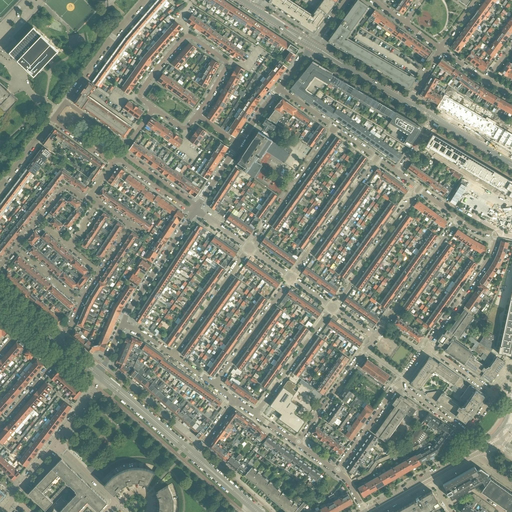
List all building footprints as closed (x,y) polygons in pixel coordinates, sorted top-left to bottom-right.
[(157,0),(154,4),(159,9),(162,7),(162,8),(164,6),(157,0)] [(216,0),(213,5),(217,8),(222,0),(216,0)] [(222,0),(217,8),(222,11),(227,3),(223,0),(222,0)] [(331,0),(323,0),(321,3),(314,14),(313,17),(305,12),(299,8),(293,4),(287,0),(269,0),(269,1),(275,5),(281,9),(287,13),(293,17),(299,21),(298,23),(314,33),(330,10),(332,8),(336,3),(331,0)] [(397,80),(396,80),(396,81),(404,86),(405,85),(407,87),(407,86),(408,87),(409,88),(415,78),(410,75),(409,76),(356,45),(346,39),(346,40),(344,39),(345,38),(346,38),(366,9),(369,11),(370,8),(358,0),(357,0),(338,27),(335,30),(336,30),(334,33),(333,33),(327,42),(347,54),(348,52),(356,57),(356,56),(357,57),(366,62),(367,62),(367,63),(376,68),(377,68),(377,69),(386,74),(386,73),(387,74),(386,74),(392,78),(395,80),(396,79),(397,80)] [(401,0),(398,4),(406,10),(409,5),(401,0)] [(484,1),(481,6),(488,11),(492,7),(484,1)] [(222,11),(226,14),(232,6),(227,3),(222,11)] [(154,4),(150,8),(157,14),(158,12),(157,12),(159,9),(154,4)] [(406,10),(398,4),(395,9),(394,9),(402,15),(403,14),(402,14),(406,10)] [(226,14),(231,17),(236,9),(232,6),(226,14)] [(481,6),(477,10),(485,16),(488,11),(481,6)] [(150,8),(146,12),(152,18),(154,15),(155,16),(157,14),(150,8)] [(231,17),(235,20),(241,12),(236,9),(231,17)] [(369,18),(374,21),(379,13),(375,10),(369,18)] [(477,10),(474,15),(482,20),(485,16),(477,10)] [(146,12),(143,17),(149,22),(151,21),(150,20),(152,18),(146,12)] [(239,22),(240,23),(245,15),(241,12),(235,20),(239,22)] [(377,25),(384,17),(379,13),(374,21),(378,24),(377,25)] [(186,22),(191,26),(197,17),(196,18),(192,15),(186,22)] [(240,23),(244,26),(250,18),(245,15),(240,23)] [(474,15),(471,19),(478,25),(482,20),(474,15)] [(143,17),(139,21),(145,26),(147,24),(148,24),(149,22),(143,17)] [(191,26),(195,29),(202,20),(197,17),(191,26)] [(377,25),(382,28),(388,20),(384,17),(377,25)] [(244,26),(249,29),(254,21),(250,18),(244,26)] [(471,19),(467,24),(475,30),(478,25),(471,19)] [(195,29),(200,32),(206,23),(205,24),(201,21),(202,20),(195,29)] [(383,27),(387,31),(392,23),(388,20),(382,28),(383,27)] [(139,21),(136,25),(142,31),(144,29),(143,28),(145,26),(139,21)] [(175,21),(171,26),(178,32),(182,27),(175,21)] [(249,29),(254,32),(259,24),(254,21),(249,29)] [(200,32),(204,35),(211,26),(206,23),(200,32)] [(387,31),(391,34),(397,26),(392,23),(387,31)] [(254,32),(258,35),(264,27),(259,24),(254,32)] [(467,24),(464,29),(472,34),(475,30),(467,24)] [(505,25),(503,27),(511,33),(511,30),(511,27),(507,24),(506,26),(505,25)] [(136,25),(132,29),(138,34),(140,32),(141,32),(142,31),(136,25)] [(171,26),(167,30),(174,36),(178,32),(171,26)] [(204,35),(208,38),(214,31),(210,28),(211,26),(204,35)] [(391,34),(395,37),(401,29),(397,26),(391,34)] [(33,27),(9,53),(28,71),(34,76),(58,51),(33,27)] [(258,35),(263,38),(268,29),(264,27),(258,35)] [(503,30),(501,32),(508,37),(511,33),(503,27),(502,29),(503,30)] [(132,29),(128,33),(135,39),(136,37),(138,34),(132,29)] [(266,40),(267,41),(273,32),(268,29),(263,38),(266,40)] [(395,37),(400,40),(405,33),(401,29),(395,37)] [(464,29),(461,33),(468,39),(472,34),(464,29)] [(167,30),(164,34),(170,40),(174,36),(167,30)] [(208,38),(213,41),(218,34),(214,31),(208,38)] [(267,41),(272,44),(277,35),(273,32),(267,41)] [(499,34),(497,35),(505,41),(508,37),(501,32),(500,34),(499,34)] [(128,33),(125,37),(131,42),(131,41),(133,40),(133,41),(135,39),(128,33)] [(400,40),(404,43),(410,36),(405,33),(400,40)] [(461,33),(457,38),(465,43),(468,39),(461,33)] [(164,34),(160,38),(167,44),(170,40),(164,34)] [(213,41),(217,44),(223,37),(218,34),(213,41)] [(277,47),(279,44),(282,39),(277,35),(272,44),(277,47)] [(497,38),(495,40),(502,45),(505,41),(497,35),(496,37),(497,38)] [(404,43),(409,47),(414,39),(410,36),(404,43)] [(125,37),(121,42),(129,47),(130,45),(129,44),(131,42),(125,37)] [(217,44),(222,48),(227,40),(223,37),(217,44)] [(160,38),(156,43),(163,49),(167,44),(160,38)] [(457,38),(454,42),(461,48),(465,43),(457,38)] [(279,44),(287,49),(290,44),(282,39),(279,44)] [(409,47),(413,50),(418,42),(414,39),(409,47)] [(222,48),(226,51),(231,43),(227,40),(222,48)] [(493,42),(491,43),(499,49),(502,45),(495,40),(494,43),(493,42)] [(121,42),(118,46),(124,51),(126,48),(127,49),(129,47),(121,42)] [(413,50),(417,53),(423,45),(418,42),(413,50)] [(461,48),(454,42),(450,47),(458,53),(461,48)] [(156,43),(152,47),(159,53),(163,49),(156,43)] [(189,43),(186,47),(192,53),(196,49),(189,43)] [(226,51),(230,54),(236,46),(231,43),(226,51)] [(491,46),(490,48),(496,53),(499,49),(491,43),(490,45),(491,46)] [(287,49),(290,51),(295,55),(299,50),(290,44),(287,49)] [(421,57),(427,49),(423,45),(417,53),(421,56),(421,57)] [(118,46),(115,50),(122,56),(123,54),(123,53),(124,51),(118,46)] [(230,54),(235,57),(240,50),(236,46),(230,54)] [(152,47),(148,51),(155,57),(159,53),(152,47)] [(186,47),(182,51),(189,57),(192,53),(186,47)] [(496,53),(490,48),(489,48),(485,52),(493,57),(496,53)] [(427,49),(421,57),(426,60),(432,52),(431,52),(427,49)] [(115,50),(112,55),(118,60),(120,57),(121,58),(122,56),(115,50)] [(240,50),(235,57),(240,60),(245,53),(240,50)] [(148,51),(144,56),(152,62),(155,57),(148,51)] [(182,51),(178,55),(187,62),(185,61),(189,57),(182,51)] [(295,55),(290,51),(285,60),(287,61),(285,63),(288,65),(290,63),(295,55)] [(466,58),(470,62),(475,55),(472,54),(473,52),(471,51),(466,58)] [(112,55),(109,60),(116,65),(117,63),(116,62),(118,60),(112,55)] [(178,55),(175,59),(183,66),(187,62),(178,55)] [(470,62),(474,65),(480,57),(478,56),(477,57),(475,55),(470,62)] [(144,56),(141,61),(148,66),(152,62),(144,56)] [(474,65),(479,68),(483,62),(480,60),(481,58),(480,57),(474,65)] [(183,66),(175,59),(171,63),(178,69),(182,65),(183,66)] [(211,59),(209,64),(217,69),(219,64),(211,59)] [(439,68),(441,69),(446,62),(442,59),(437,65),(440,67),(439,68)] [(507,76),(511,69),(511,68),(511,67),(511,64),(511,59),(509,62),(501,73),(507,77),(507,76)] [(109,60),(105,64),(112,68),(113,66),(114,67),(116,65),(109,60)] [(277,60),(274,64),(283,72),(287,67),(279,62),(277,60)] [(141,61),(137,65),(145,71),(148,66),(141,61)] [(298,95),(312,105),(317,97),(315,96),(314,97),(304,90),(306,87),(307,87),(309,84),(309,83),(311,80),(311,81),(313,78),(313,77),(314,75),(328,84),(333,76),(331,75),(332,73),(312,61),(312,62),(306,68),(306,69),(304,71),(290,89),(298,95)] [(483,62),(479,68),(483,71),(489,62),(487,61),(486,63),(483,62)] [(443,70),(446,72),(451,66),(446,62),(441,69),(443,71),(443,70)] [(105,64),(102,68),(109,73),(110,72),(110,71),(112,68),(105,64)] [(204,68),(214,74),(217,69),(209,64),(206,69),(204,68)] [(274,65),(271,69),(280,76),(283,72),(274,64),(274,65)] [(137,65),(134,70),(142,76),(145,71),(137,65)] [(237,66),(234,71),(244,76),(246,71),(237,66)] [(448,73),(450,75),(455,69),(451,66),(446,72),(445,73),(447,74),(448,73)] [(102,68),(99,73),(105,77),(107,75),(108,75),(109,73),(102,68)] [(204,68),(202,73),(211,78),(214,74),(204,68)] [(280,76),(271,69),(268,73),(276,80),(280,76)] [(448,84),(450,85),(459,72),(455,69),(450,75),(453,77),(448,84)] [(134,70),(131,75),(138,80),(142,76),(134,70)] [(234,71),(231,75),(239,80),(242,75),(243,76),(244,76),(234,71)] [(456,80),(459,81),(463,75),(459,72),(450,85),(451,86),(456,80)] [(99,73),(96,77),(103,82),(104,81),(103,80),(105,77),(99,73)] [(202,73),(199,78),(209,83),(211,78),(202,73)] [(269,75),(266,79),(273,84),(276,80),(268,73),(267,73),(269,75)] [(157,81),(162,85),(168,76),(167,77),(163,74),(157,81)] [(131,75),(127,79),(135,85),(138,80),(131,75)] [(231,75),(229,80),(238,85),(237,84),(239,80),(231,75)] [(431,75),(428,80),(436,85),(437,83),(444,86),(447,88),(448,86),(441,81),(439,80),(436,78),(431,75)] [(456,89),(458,91),(459,89),(461,87),(467,78),(463,75),(459,81),(461,83),(457,88),(456,89)] [(162,85),(166,88),(173,79),(168,76),(162,85)] [(328,84),(332,86),(337,78),(333,76),(328,84)] [(92,82),(98,87),(100,84),(101,84),(103,82),(96,77),(92,82)] [(209,83),(199,78),(201,79),(198,83),(206,88),(209,83)] [(332,86),(337,89),(342,81),(337,78),(332,86)] [(464,86),(467,87),(472,81),(467,78),(461,87),(462,88),(464,86)] [(127,79),(124,84),(132,89),(135,85),(127,79)] [(166,88),(171,91),(177,82),(173,79),(166,88)] [(261,81),(261,82),(269,89),(273,84),(266,79),(262,83),(261,81)] [(229,80),(226,85),(236,90),(238,85),(229,80)] [(428,80),(426,85),(431,88),(433,89),(436,85),(428,80)] [(337,89),(341,91),(346,83),(342,81),(337,89)] [(465,95),(467,96),(475,84),(472,81),(467,87),(469,89),(465,95)] [(0,118),(18,99),(13,95),(0,82),(0,118)] [(83,108),(85,109),(124,137),(131,128),(87,97),(88,95),(89,96),(95,87),(89,82),(74,103),(79,107),(79,106),(80,105),(82,107),(83,107),(82,108),(83,108)] [(171,91),(175,94),(182,85),(177,82),(171,91)] [(261,82),(257,86),(266,93),(269,89),(261,82)] [(341,91),(345,94),(350,85),(346,83),(341,91)] [(132,89),(124,84),(121,89),(128,94),(132,89)] [(472,91),(476,93),(480,86),(476,84),(475,84),(467,96),(468,97),(472,91)] [(175,94),(180,97),(186,88),(185,90),(181,87),(182,85),(175,94)] [(226,85),(223,89),(233,95),(236,90),(226,85)] [(345,94),(349,96),(354,88),(350,85),(345,94)] [(423,96),(428,99),(432,91),(430,89),(431,88),(426,85),(420,95),(423,97),(423,96)] [(259,87),(255,91),(262,97),(266,93),(257,86),(259,87)] [(475,101),(476,102),(484,90),(484,89),(480,86),(476,93),(478,95),(475,101)] [(437,94),(433,102),(434,103),(435,103),(437,104),(446,90),(441,87),(441,88),(439,90),(441,91),(439,95),(437,94)] [(180,97),(184,100),(190,91),(186,88),(180,97)] [(349,96),(353,99),(358,90),(354,88),(349,96)] [(223,89),(221,94),(229,99),(231,94),(233,95),(223,89)] [(353,99),(357,101),(362,93),(358,90),(353,99)] [(481,97),(484,99),(488,92),(484,90),(476,102),(478,103),(481,97)] [(184,100),(188,103),(195,94),(190,91),(184,100)] [(255,91),(252,95),(259,101),(262,97),(255,91)] [(433,101),(433,102),(437,94),(432,91),(428,99),(430,100),(430,101),(432,102),(433,101)] [(483,106),(485,107),(492,94),(488,92),(484,99),(486,100),(483,106)] [(357,101),(362,104),(366,95),(362,93),(357,101)] [(195,94),(188,103),(193,107),(199,98),(195,94)] [(221,94),(218,99),(226,103),(229,99),(221,94)] [(490,102),(493,104),(497,97),(492,94),(485,107),(487,108),(489,105),(490,102)] [(252,95),(248,100),(256,105),(259,101),(252,95)] [(362,104),(366,106),(371,98),(366,95),(362,104)] [(445,96),(439,106),(511,149),(511,135),(493,124),(493,123),(487,119),(487,121),(445,96)] [(312,105),(316,108),(322,100),(317,97),(312,105)] [(492,111),(494,112),(501,99),(497,97),(493,104),(495,105),(492,111)] [(277,105),(274,108),(283,114),(283,115),(286,117),(288,115),(286,113),(285,114),(284,113),(284,112),(282,110),(282,109),(284,109),(292,115),(297,109),(282,98),(280,101),(279,102),(279,103),(277,105)] [(366,106),(370,108),(375,100),(371,98),(366,106)] [(218,99),(215,104),(223,109),(226,103),(218,99)] [(499,107),(502,109),(505,102),(501,99),(494,112),(495,113),(497,110),(499,107)] [(248,100),(245,105),(253,110),(256,105),(248,100)] [(316,108),(321,111),(326,104),(322,100),(316,108)] [(370,108),(374,111),(379,102),(375,100),(370,108)] [(123,109),(128,112),(133,104),(128,101),(123,109)] [(374,111),(378,113),(383,105),(379,102),(374,111)] [(502,117),(504,118),(511,105),(505,102),(502,109),(505,111),(502,117)] [(128,112),(133,115),(138,108),(133,104),(128,112)] [(215,104),(212,108),(220,113),(223,109),(215,104)] [(321,111),(326,115),(331,107),(326,104),(321,111)] [(245,105),(242,109),(250,114),(253,110),(245,105)] [(378,113),(382,116),(387,107),(383,105),(378,113)] [(326,115),(330,118),(337,109),(336,109),(335,110),(331,107),(326,115)] [(382,116),(386,118),(391,110),(387,107),(382,116)] [(138,108),(133,115),(137,119),(143,111),(138,108)] [(212,108),(209,112),(217,118),(220,113),(212,108)] [(283,114),(274,108),(272,110),(270,114),(267,118),(275,123),(278,124),(283,128),(285,125),(289,119),(286,117),(283,115),(283,114)] [(242,109),(239,114),(247,119),(250,114),(242,109)] [(302,112),(297,109),(292,115),(295,117),(295,118),(297,120),(302,112)] [(332,117),(336,120),(341,112),(337,109),(330,118),(331,118),(332,117)] [(389,123),(396,112),(395,112),(391,110),(386,118),(390,120),(389,123)] [(217,118),(209,112),(206,117),(213,122),(217,118)] [(306,115),(302,112),(297,120),(296,121),(300,124),(301,123),(301,122),(306,115)] [(336,120),(341,123),(346,115),(341,112),(336,120)] [(415,123),(396,112),(389,123),(408,134),(405,139),(405,140),(411,144),(413,141),(415,138),(422,128),(415,124),(415,123)] [(239,114),(236,118),(244,123),(247,119),(239,114)] [(311,119),(306,115),(301,122),(301,123),(303,124),(303,123),(306,125),(311,119)] [(341,123),(345,126),(351,119),(346,115),(341,123)] [(146,125),(151,128),(156,121),(152,118),(146,125)] [(232,122),(241,128),(244,123),(236,118),(233,123),(232,122)] [(345,126),(350,130),(355,122),(351,119),(345,126)] [(267,129),(273,133),(276,127),(265,120),(263,124),(264,125),(263,126),(265,127),(264,129),(264,130),(265,130),(266,130),(267,129)] [(151,128),(155,132),(161,124),(156,121),(151,128)] [(232,122),(229,126),(238,132),(241,128),(232,122)] [(350,130),(355,133),(360,125),(355,122),(350,130)] [(155,132),(160,135),(165,127),(161,124),(155,132)] [(320,125),(316,130),(322,135),(326,130),(320,125)] [(355,133),(359,136),(365,129),(360,125),(355,133)] [(238,132),(229,126),(228,127),(230,128),(227,132),(235,137),(238,132)] [(160,135),(164,138),(169,130),(165,127),(160,135)] [(199,127),(195,132),(203,137),(206,132),(199,127)] [(54,139),(55,139),(59,132),(54,128),(47,137),(51,140),(53,138),(54,139)] [(359,136),(364,140),(369,132),(365,129),(359,136)] [(164,138),(168,141),(174,133),(169,130),(164,138)] [(316,130),(313,134),(319,139),(322,135),(316,130)] [(58,142),(61,144),(66,137),(59,132),(55,139),(56,140),(56,141),(57,142),(58,142)] [(195,132),(192,136),(200,141),(203,137),(195,132)] [(237,163),(236,165),(244,171),(254,178),(262,165),(259,163),(262,157),(261,156),(265,150),(284,163),(293,150),(283,144),(278,140),(277,140),(275,143),(271,141),(261,134),(258,132),(253,138),(254,138),(242,156),(240,159),(238,161),(237,163)] [(364,140),(369,143),(374,135),(369,132),(364,140)] [(168,141),(173,144),(178,137),(174,133),(168,141)] [(313,134),(310,139),(316,143),(319,139),(313,134)] [(511,180),(433,134),(427,143),(457,161),(455,164),(461,167),(463,165),(509,193),(508,196),(511,198),(511,180)] [(369,143),(373,146),(379,139),(374,135),(369,143)] [(200,141),(192,136),(189,141),(197,146),(200,141)] [(53,141),(51,140),(47,137),(42,144),(51,150),(53,147),(52,146),(53,145),(51,143),(53,141)] [(66,147),(68,148),(72,142),(66,137),(61,144),(63,146),(65,148),(66,147)] [(105,147),(109,142),(101,137),(98,142),(105,147)] [(178,137),(173,144),(177,147),(183,140),(178,137)] [(336,137),(332,141),(340,146),(341,145),(340,144),(342,141),(336,137)] [(290,145),(294,147),(298,141),(294,138),(290,145)] [(316,143),(310,139),(307,143),(313,148),(316,143)] [(373,146),(378,149),(383,142),(379,139),(373,146)] [(219,141),(216,146),(225,152),(228,147),(219,141)] [(332,141),(329,146),(332,148),(336,150),(337,148),(338,148),(340,146),(332,141)] [(71,152),(74,153),(79,146),(72,142),(68,148),(70,149),(69,151),(71,152)] [(129,150),(133,153),(140,144),(139,144),(138,145),(134,142),(129,150)] [(378,149),(383,153),(388,145),(383,142),(378,149)] [(133,153),(138,156),(144,147),(140,144),(133,153)] [(383,153),(387,156),(393,149),(388,145),(383,153)] [(79,156),(81,157),(86,151),(79,146),(74,153),(77,155),(76,156),(78,157),(79,156)] [(216,146),(213,151),(222,157),(225,152),(216,146)] [(329,146),(326,150),(333,155),(334,153),(336,150),(332,148),(329,146)] [(41,150),(40,152),(48,157),(48,158),(50,156),(49,156),(51,153),(43,147),(42,147),(41,149),(41,150)] [(138,156),(142,160),(149,151),(144,147),(138,156)] [(142,160),(147,163),(153,154),(154,152),(150,149),(149,151),(142,160)] [(393,149),(387,156),(392,159),(397,152),(393,149)] [(326,150),(323,155),(329,159),(331,157),(332,157),(333,155),(326,150)] [(85,161),(87,163),(92,156),(86,151),(81,157),(83,159),(82,160),(84,162),(85,161)] [(213,151),(210,155),(219,161),(222,157),(213,151)] [(36,156),(44,161),(45,162),(47,160),(46,160),(48,157),(40,152),(39,152),(38,153),(38,154),(36,156)] [(397,152),(392,159),(397,163),(402,155),(397,152)] [(147,163),(151,166),(158,157),(153,154),(147,163)] [(207,159),(207,160),(216,166),(219,161),(210,155),(211,156),(209,160),(207,159)] [(323,155),(320,159),(327,164),(328,162),(327,162),(329,159),(323,155)] [(361,155),(358,160),(365,164),(368,160),(362,155),(361,155)] [(35,158),(33,160),(41,166),(43,168),(45,166),(42,164),(44,161),(36,156),(35,156),(34,157),(35,158)] [(90,165),(91,166),(92,167),(93,166),(94,167),(99,161),(92,156),(87,163),(90,165)] [(151,166),(156,169),(162,160),(158,157),(151,166)] [(317,162),(317,164),(323,168),(325,166),(327,164),(320,159),(317,162)] [(30,165),(37,170),(38,171),(40,169),(39,168),(41,166),(33,160),(32,160),(31,162),(31,163),(30,165)] [(156,169),(160,172),(165,165),(165,164),(166,163),(162,160),(156,169)] [(207,160),(204,164),(213,170),(216,166),(207,160)] [(358,160),(355,164),(362,169),(365,164),(358,160)] [(92,169),(98,173),(105,165),(99,161),(94,167),(93,166),(92,167),(93,168),(92,169)] [(353,166),(351,168),(358,174),(362,169),(355,164),(354,163),(352,165),(353,166)] [(204,164),(201,169),(210,175),(213,170),(204,164)] [(317,164),(313,168),(320,173),(322,171),(321,171),(323,168),(317,164)] [(411,164),(407,170),(411,173),(416,167),(411,164)] [(28,167),(27,169),(33,173),(35,175),(36,174),(35,173),(37,170),(30,165),(29,165),(28,166),(28,167)] [(160,172),(164,175),(170,168),(165,165),(160,172)] [(114,172),(124,180),(128,174),(125,172),(118,167),(117,168),(115,170),(114,172)] [(416,167),(411,173),(415,176),(420,170),(418,168),(416,167)] [(60,170),(53,178),(59,182),(62,179),(63,179),(62,172),(61,171),(62,169),(61,168),(60,170)] [(164,175),(169,178),(175,169),(174,171),(170,168),(164,175)] [(237,177),(238,177),(240,175),(239,175),(240,172),(234,168),(231,172),(237,177)] [(313,168),(310,173),(316,177),(318,174),(319,175),(320,173),(313,168)] [(349,170),(350,171),(349,173),(355,178),(358,174),(351,168),(349,170)] [(374,172),(380,177),(384,172),(378,168),(376,170),(376,171),(374,172)] [(27,169),(23,173),(30,179),(31,177),(31,176),(33,173),(27,169)] [(72,176),(62,169),(61,171),(62,172),(63,179),(64,178),(68,181),(72,176)] [(98,173),(92,169),(89,169),(88,170),(89,171),(88,173),(86,176),(93,181),(98,173)] [(169,178),(173,182),(180,173),(175,169),(169,178)] [(210,175),(201,169),(198,173),(207,179),(210,175)] [(420,170),(415,176),(420,180),(425,173),(420,170)] [(453,173),(452,175),(459,179),(461,175),(454,171),(454,172),(453,173)] [(119,177),(124,180),(114,172),(110,177),(118,183),(120,181),(117,179),(119,177)] [(231,172),(228,177),(235,182),(237,180),(236,179),(237,177),(231,172)] [(382,181),(384,182),(389,175),(384,172),(380,177),(380,178),(383,180),(382,181)] [(23,173),(20,178),(26,182),(28,180),(29,180),(30,179),(23,173)] [(177,185),(183,177),(184,176),(180,173),(173,182),(177,185)] [(310,173),(307,177),(314,182),(315,180),(314,180),(316,177),(310,173)] [(344,176),(345,178),(352,182),(355,178),(349,173),(347,175),(345,174),(344,176)] [(374,173),(369,181),(371,183),(377,175),(374,173)] [(425,173),(420,180),(425,183),(429,177),(425,173)] [(125,185),(126,186),(133,177),(128,174),(124,180),(124,181),(127,182),(125,185)] [(74,177),(72,176),(68,181),(67,182),(72,185),(72,184),(78,176),(76,175),(74,177)] [(389,175),(384,182),(386,183),(386,182),(389,184),(393,178),(389,175)] [(79,177),(78,176),(72,184),(76,187),(80,181),(78,179),(79,177)] [(177,185),(182,188),(188,179),(188,178),(184,176),(183,177),(177,185)] [(117,185),(118,183),(110,177),(107,181),(113,185),(114,183),(117,185)] [(130,185),(132,187),(137,180),(133,177),(126,186),(128,188),(130,185)] [(228,177),(225,182),(231,186),(233,183),(234,184),(235,182),(228,177)] [(307,177),(304,181),(310,186),(312,183),(313,184),(314,182),(307,177)] [(429,177),(425,183),(429,186),(434,180),(433,179),(432,179),(429,177)] [(20,178),(16,182),(23,187),(25,185),(24,185),(26,182),(20,178)] [(48,181),(50,182),(56,187),(59,183),(59,182),(53,178),(51,180),(49,179),(48,181)] [(345,178),(342,182),(349,187),(352,182),(345,178)] [(391,187),(393,188),(398,181),(393,178),(389,184),(392,186),(391,187)] [(188,179),(182,188),(186,191),(192,183),(193,182),(188,179)] [(133,191),(135,192),(141,183),(137,180),(132,187),(135,188),(133,191)] [(434,180),(429,186),(434,189),(438,183),(436,182),(434,180)] [(83,183),(80,181),(76,187),(80,190),(86,182),(84,181),(83,183)] [(304,181),(300,186),(308,191),(309,189),(308,189),(310,186),(304,181)] [(402,184),(398,181),(393,188),(395,190),(395,189),(398,191),(399,190),(402,185),(402,184)] [(16,182),(13,187),(19,191),(21,188),(22,189),(23,187),(16,182)] [(46,183),(45,185),(54,191),(57,187),(56,187),(50,182),(48,184),(46,183)] [(86,182),(80,190),(84,193),(89,187),(86,185),(88,183),(86,182)] [(225,182),(222,186),(229,191),(230,189),(230,188),(231,186),(225,182)] [(342,182),(339,186),(346,191),(349,187),(342,182)] [(140,193),(144,188),(145,186),(141,183),(135,192),(137,194),(138,191),(141,192),(140,193)] [(186,191),(191,194),(196,187),(192,183),(186,191)] [(438,183),(434,189),(438,193),(443,186),(441,185),(438,183)] [(44,190),(50,195),(54,191),(45,185),(44,186),(45,188),(44,190)] [(365,185),(362,189),(369,194),(370,192),(369,192),(371,189),(365,185)] [(402,185),(399,190),(405,194),(406,192),(407,192),(408,190),(402,185)] [(222,186),(219,190),(226,195),(227,192),(228,193),(229,191),(222,186)] [(300,186),(297,190),(304,195),(305,192),(306,193),(308,191),(300,186)] [(339,186),(336,191),(342,196),(346,191),(339,186)] [(443,186),(438,193),(443,196),(444,194),(446,196),(449,193),(452,189),(449,187),(447,189),(445,188),(443,186)] [(13,187),(10,191),(17,196),(18,194),(17,194),(19,191),(13,187)] [(98,195),(103,199),(107,193),(104,190),(105,189),(103,187),(98,195)] [(196,187),(191,194),(195,197),(200,190),(196,187)] [(140,197),(142,199),(148,191),(144,188),(140,193),(142,195),(140,197)] [(362,189),(359,193),(365,198),(367,195),(367,196),(369,194),(362,189)] [(40,191),(39,192),(47,199),(50,195),(44,190),(42,192),(40,191)] [(219,190),(216,195),(223,200),(224,198),(226,195),(219,190)] [(294,195),(301,200),(303,198),(302,198),(304,195),(297,190),(294,195)] [(10,191),(6,195),(13,200),(15,197),(15,198),(17,196),(10,191)] [(146,198),(148,199),(152,194),(148,191),(142,199),(144,200),(146,198)] [(336,191),(333,195),(339,200),(342,196),(336,191)] [(382,197),(385,199),(387,197),(389,194),(390,192),(388,191),(387,192),(385,195),(384,194),(382,196),(382,197)] [(39,196),(38,198),(44,203),(47,199),(39,192),(37,194),(39,196)] [(267,194),(266,195),(274,202),(278,197),(271,192),(269,195),(267,194)] [(108,203),(108,202),(112,196),(113,195),(111,193),(110,195),(107,193),(103,199),(108,203)] [(359,193),(355,198),(363,203),(364,201),(363,201),(365,198),(359,193)] [(152,202),(153,201),(156,196),(152,194),(148,199),(146,202),(149,203),(150,201),(152,202)] [(6,195),(3,200),(10,205),(11,203),(11,202),(13,200),(6,195)] [(153,206),(155,207),(161,198),(157,195),(156,196),(153,201),(155,203),(153,206)] [(213,200),(214,200),(219,204),(221,201),(222,202),(223,200),(216,195),(213,200)] [(267,198),(265,201),(271,206),(274,202),(266,195),(265,196),(267,198)] [(294,195),(291,200),(297,204),(299,201),(300,202),(301,200),(294,195)] [(333,195),(330,200),(336,204),(339,200),(333,195)] [(71,196),(67,201),(67,202),(71,206),(76,199),(71,196)] [(108,202),(112,205),(118,197),(116,196),(115,198),(112,196),(108,202)] [(62,197),(58,201),(65,206),(65,205),(65,204),(67,202),(67,201),(64,199),(62,198),(62,197)] [(112,205),(116,208),(120,202),(118,200),(119,198),(118,197),(112,205)] [(34,198),(33,200),(41,207),(44,203),(38,198),(36,200),(34,198)] [(159,205),(161,207),(165,201),(161,198),(155,207),(157,208),(159,205)] [(355,198),(352,203),(358,207),(360,204),(361,205),(363,203),(355,198)] [(81,203),(76,199),(71,206),(75,208),(81,213),(82,211),(77,208),(81,203)] [(3,200),(0,203),(0,204),(6,209),(8,206),(9,207),(10,205),(3,200)] [(33,203),(31,206),(38,211),(41,207),(33,200),(31,202),(32,203),(33,203)] [(219,204),(214,200),(209,207),(214,210),(218,213),(218,214),(224,217),(224,218),(226,219),(232,210),(230,208),(227,213),(219,208),(221,205),(219,204)] [(264,202),(261,206),(262,206),(268,210),(271,206),(265,201),(262,200),(262,201),(264,202)] [(288,204),(295,209),(296,207),(295,206),(297,204),(291,200),(288,203),(288,204)] [(332,208),(333,209),(336,204),(332,201),(330,200),(328,202),(326,204),(332,208)] [(58,201),(55,205),(61,210),(63,207),(64,207),(65,206),(58,201)] [(116,208),(120,211),(126,203),(124,201),(123,204),(120,202),(116,208)] [(161,211),(163,213),(169,204),(165,201),(161,207),(163,208),(161,211)] [(413,206),(418,210),(422,204),(418,201),(416,203),(415,202),(413,206)] [(390,202),(387,207),(393,211),(397,207),(390,202)] [(120,211),(124,214),(128,208),(126,206),(128,204),(126,203),(120,211)] [(352,203),(349,207),(356,212),(357,210),(356,210),(358,207),(352,203)] [(172,212),(175,214),(178,210),(174,207),(169,204),(163,213),(165,214),(167,211),(169,213),(170,214),(172,212)] [(258,211),(265,215),(268,210),(262,206),(261,206),(259,204),(256,208),(259,210),(258,211)] [(288,204),(284,208),(291,213),(293,210),(293,211),(296,213),(297,211),(296,210),(295,209),(288,204)] [(326,204),(323,209),(330,213),(333,209),(326,204)] [(418,210),(422,212),(426,207),(422,204),(418,210)] [(55,205),(52,209),(58,214),(59,213),(59,212),(61,210),(55,205)] [(28,206),(26,208),(34,215),(38,211),(31,206),(29,208),(28,206)] [(124,214),(128,217),(134,209),(132,207),(131,210),(128,208),(124,214)] [(349,207),(346,212),(352,216),(354,213),(355,214),(356,212),(349,207)] [(387,207),(384,211),(390,216),(393,211),(387,207)] [(422,212),(426,215),(430,210),(426,207),(422,212)] [(27,211),(25,213),(32,218),(34,215),(26,208),(25,210),(27,211)] [(72,211),(71,212),(78,217),(81,213),(75,208),(73,211),(72,211)] [(284,208),(281,213),(288,218),(290,216),(289,216),(291,213),(284,208)] [(49,213),(54,217),(55,218),(56,215),(58,215),(58,214),(52,209),(49,213)] [(128,217),(132,220),(137,214),(134,212),(136,210),(134,209),(128,217)] [(175,214),(171,220),(177,224),(179,222),(184,214),(178,209),(178,210),(175,214)] [(330,213),(323,209),(322,211),(320,213),(326,218),(330,213)] [(426,215),(430,218),(434,213),(430,210),(426,215)] [(265,215),(258,211),(255,215),(262,219),(265,215)] [(381,216),(387,220),(390,216),(384,211),(382,214),(380,213),(380,212),(378,215),(379,215),(380,216),(381,216)] [(71,214),(69,216),(75,221),(78,217),(71,212),(71,213),(71,214)] [(100,216),(100,217),(108,222),(110,221),(108,219),(109,217),(103,212),(100,217),(100,216)] [(315,217),(317,218),(323,222),(326,218),(320,213),(318,212),(315,217)] [(346,212),(343,216),(350,221),(351,219),(350,219),(352,216),(346,212)] [(21,214),(20,216),(29,223),(32,219),(32,218),(25,213),(23,216),(21,214)] [(132,220),(136,222),(142,214),(141,213),(139,215),(137,214),(132,220)] [(226,220),(231,223),(235,216),(231,213),(226,220)] [(281,214),(278,217),(284,222),(286,219),(287,220),(288,218),(281,213),(281,214)] [(430,218),(434,221),(438,215),(434,213),(430,218)] [(136,222),(140,225),(145,219),(142,218),(144,216),(142,214),(136,222)] [(406,214),(403,219),(410,224),(411,222),(410,222),(413,219),(406,214)] [(437,223),(438,224),(442,218),(438,215),(434,221),(433,222),(433,223),(435,225),(437,223)] [(19,221),(25,226),(25,227),(29,223),(20,216),(19,218),(21,219),(19,221)] [(66,219),(65,220),(72,225),(75,221),(69,216),(67,219),(66,219)] [(231,223),(235,226),(240,219),(235,216),(231,223)] [(350,221),(343,216),(339,221),(346,225),(347,222),(348,223),(350,221)] [(381,216),(380,216),(377,220),(384,225),(387,220),(381,216)] [(49,223),(54,227),(59,221),(55,218),(54,217),(52,219),(49,223)] [(100,217),(97,221),(104,225),(105,222),(107,224),(108,222),(100,217)] [(278,217),(275,222),(281,226),(282,227),(283,225),(283,224),(284,222),(278,217)] [(317,218),(314,222),(320,227),(323,222),(317,218)] [(442,218),(438,224),(444,228),(446,225),(445,224),(447,222),(442,218)] [(140,226),(144,229),(150,220),(149,219),(147,221),(145,219),(140,225),(140,226)] [(235,226),(240,229),(244,223),(240,219),(235,226)] [(403,219),(400,223),(406,227),(408,225),(409,225),(410,224),(403,219)] [(65,222),(63,224),(63,225),(66,227),(68,229),(72,225),(65,220),(64,221),(65,222)] [(150,220),(144,229),(149,232),(153,225),(150,224),(152,221),(150,220)] [(171,220),(168,224),(174,228),(177,224),(171,220)] [(377,220),(374,225),(380,229),(384,225),(377,220)] [(15,222),(14,224),(22,230),(25,226),(19,221),(17,223),(15,222)] [(63,224),(59,221),(54,227),(59,231),(59,230),(62,232),(66,227),(63,225),(63,224)] [(94,225),(95,225),(103,230),(104,229),(102,227),(104,225),(97,221),(94,225)] [(336,225),(343,230),(344,228),(346,225),(339,221),(336,225)] [(114,223),(113,225),(121,231),(124,226),(118,222),(116,225),(114,223)] [(282,227),(281,226),(275,222),(272,226),(278,231),(280,228),(281,229),(282,227)] [(314,222),(310,227),(317,231),(320,227),(314,222)] [(240,229),(244,232),(249,226),(244,223),(240,229)] [(372,227),(371,229),(377,234),(380,229),(374,225),(372,223),(370,226),(372,227)] [(400,223),(396,228),(404,233),(405,231),(404,230),(406,227),(400,223)] [(14,227),(13,229),(19,234),(22,230),(14,224),(12,225),(14,226),(14,227)] [(164,224),(163,227),(172,233),(174,228),(168,224),(167,226),(164,224)] [(249,226),(244,232),(249,236),(254,229),(253,229),(255,227),(250,224),(249,226)] [(95,225),(92,229),(98,233),(100,231),(102,232),(103,230),(95,225)] [(114,228),(112,231),(118,235),(121,231),(113,225),(111,227),(114,228)] [(194,231),(199,235),(201,236),(203,233),(204,234),(207,230),(206,230),(203,228),(198,225),(194,231)] [(336,225),(333,230),(339,234),(341,231),(342,232),(343,230),(336,225)] [(164,231),(163,233),(169,237),(172,233),(163,227),(161,229),(164,231)] [(310,227),(307,231),(314,236),(317,231),(310,227)] [(396,228),(393,232),(400,237),(401,234),(402,235),(404,233),(396,228)] [(9,230),(8,231),(16,238),(19,234),(13,229),(11,231),(9,230)] [(89,233),(98,239),(99,237),(97,236),(98,233),(92,229),(89,233)] [(371,229),(368,234),(374,238),(377,234),(371,229)] [(193,230),(190,235),(197,240),(198,238),(197,237),(199,235),(194,231),(193,230)] [(333,230),(330,234),(337,239),(338,237),(337,237),(339,234),(333,230)] [(453,236),(456,239),(461,232),(457,230),(453,236)] [(8,235),(6,237),(13,242),(16,238),(8,231),(6,233),(8,235)] [(34,231),(30,236),(37,242),(40,238),(42,240),(41,242),(42,243),(49,236),(45,232),(45,233),(43,235),(41,237),(34,231)] [(108,231),(107,233),(115,239),(118,235),(112,231),(110,233),(108,231)] [(307,231),(304,236),(310,240),(314,236),(307,231)] [(129,236),(138,242),(139,240),(137,239),(138,237),(132,232),(129,236)] [(393,232),(390,237),(397,242),(398,240),(398,239),(400,237),(393,232)] [(431,232),(428,236),(434,241),(438,237),(432,232),(431,232)] [(457,239),(461,241),(465,235),(461,232),(456,239),(457,239)] [(89,233),(86,237),(93,242),(94,239),(96,240),(98,239),(89,233)] [(108,236),(106,239),(113,243),(115,239),(107,233),(106,235),(108,236)] [(159,233),(157,235),(166,241),(169,237),(163,233),(161,235),(159,233)] [(330,234),(326,238),(333,243),(335,240),(336,241),(337,239),(330,234)] [(368,234),(364,238),(371,243),(374,238),(368,234)] [(426,239),(425,241),(431,246),(434,241),(428,236),(425,234),(423,236),(426,239)] [(158,239),(157,241),(163,246),(166,241),(157,235),(156,237),(158,239)] [(190,235),(187,240),(193,244),(195,241),(196,242),(197,240),(190,235)] [(464,243),(465,244),(469,238),(465,235),(461,241),(459,245),(461,246),(464,243)] [(29,251),(33,255),(39,247),(37,246),(36,248),(34,246),(37,242),(30,236),(27,241),(33,246),(30,249),(29,251)] [(53,239),(49,236),(42,243),(44,244),(45,243),(48,244),(53,239)] [(129,236),(126,240),(133,245),(134,243),(136,244),(138,242),(129,236)] [(212,245),(214,246),(219,239),(215,236),(210,242),(213,244),(212,245)] [(304,236),(301,240),(307,245),(310,240),(304,236)] [(3,238),(1,239),(10,246),(13,242),(6,237),(5,239),(3,238)] [(86,237),(84,241),(92,247),(93,245),(91,244),(93,242),(86,237)] [(260,244),(265,247),(269,241),(265,237),(260,244)] [(390,237),(387,241),(393,246),(395,243),(396,244),(397,242),(390,237)] [(307,245),(301,240),(298,238),(295,243),(304,249),(307,245)] [(326,238),(323,243),(330,248),(332,246),(331,246),(333,243),(326,238)] [(364,238),(361,243),(368,247),(371,243),(364,238)] [(469,238),(465,244),(463,246),(466,248),(468,246),(470,247),(474,241),(470,239),(469,238)] [(2,242),(0,245),(7,250),(10,246),(1,239),(0,240),(0,241),(1,242),(2,242)] [(48,248),(50,250),(56,242),(53,239),(48,244),(50,246),(48,248)] [(103,240),(101,242),(110,247),(113,243),(106,239),(105,241),(103,240)] [(217,247),(219,249),(224,242),(219,239),(214,246),(216,248),(217,247)] [(126,240),(123,245),(132,250),(133,249),(131,247),(133,245),(126,240)] [(184,244),(191,249),(192,247),(191,247),(193,244),(187,240),(184,244)] [(500,245),(500,246),(507,248),(508,242),(505,242),(505,241),(501,240),(500,245)] [(92,247),(84,241),(84,242),(81,246),(87,250),(89,247),(91,249),(92,247)] [(153,241),(152,244),(161,250),(163,246),(157,241),(156,243),(153,241)] [(265,247),(269,250),(274,244),(269,241),(265,247)] [(387,241),(384,246),(391,251),(392,249),(391,248),(393,246),(387,241)] [(423,244),(421,246),(422,246),(428,250),(431,246),(425,241),(423,243),(423,244)] [(53,249),(55,251),(60,246),(56,242),(50,250),(51,251),(53,249)] [(103,245),(101,247),(107,251),(110,247),(101,242),(100,243),(103,245)] [(221,251),(223,253),(228,245),(224,242),(219,249),(222,250),(221,251)] [(323,243),(320,247),(326,252),(328,249),(329,250),(330,248),(323,243)] [(361,243),(360,245),(358,247),(365,252),(368,247),(361,243)] [(153,248),(151,250),(158,254),(161,250),(152,244),(150,246),(153,248)] [(184,244),(181,249),(187,253),(189,250),(190,251),(191,249),(184,244)] [(269,250),(274,253),(278,247),(274,244),(269,250)] [(447,244),(444,248),(451,254),(453,255),(454,253),(452,251),(454,248),(447,244)] [(56,255),(57,256),(64,249),(60,245),(60,246),(55,251),(57,253),(56,255)] [(123,245),(121,249),(127,253),(129,251),(131,252),(132,250),(123,245)] [(226,253),(228,255),(233,249),(228,245),(223,253),(225,254),(226,253)] [(482,245),(479,252),(478,252),(482,254),(483,254),(483,255),(487,247),(482,245)] [(384,246),(380,251),(386,255),(389,252),(389,253),(391,251),(384,246)] [(421,246),(418,250),(425,255),(428,250),(422,246),(421,246)] [(33,255),(36,258),(41,252),(39,250),(40,248),(39,247),(33,255)] [(97,248),(96,250),(104,255),(107,251),(101,247),(99,249),(97,248)] [(274,253),(278,257),(283,250),(278,247),(274,253)] [(320,247),(317,252),(324,257),(325,255),(324,255),(326,252),(320,247)] [(358,247),(355,252),(361,256),(365,252),(358,247)] [(444,248),(441,253),(447,257),(449,255),(450,255),(451,254),(444,248)] [(61,256),(63,258),(68,252),(64,249),(57,256),(59,258),(61,256)] [(121,249),(118,253),(127,259),(128,257),(126,256),(127,253),(121,249)] [(181,249),(178,254),(185,258),(186,256),(185,256),(187,253),(181,249)] [(233,249),(228,255),(227,256),(229,257),(230,256),(233,258),(237,252),(233,249)] [(416,249),(413,253),(422,259),(425,255),(418,250),(416,249)] [(104,255),(96,250),(95,251),(97,253),(95,255),(102,259),(104,255)] [(147,250),(146,252),(155,258),(158,254),(151,250),(150,252),(147,250)] [(278,257),(283,260),(287,253),(283,250),(278,257)] [(377,255),(384,260),(386,258),(385,257),(386,255),(380,251),(377,255)] [(496,255),(503,259),(505,254),(505,253),(498,251),(496,255)] [(36,258),(40,261),(47,254),(45,252),(43,254),(41,252),(36,258)] [(63,261),(65,263),(72,255),(68,252),(63,258),(65,260),(63,261)] [(155,258),(146,252),(144,255),(147,256),(146,258),(152,263),(155,258)] [(324,257),(317,252),(314,256),(320,261),(322,258),(323,259),(324,257)] [(355,252),(352,256),(358,261),(361,256),(355,252)] [(118,253),(115,257),(122,261),(123,259),(125,261),(127,259),(118,253)] [(283,260),(287,263),(292,257),(287,253),(283,260)] [(413,257),(412,259),(418,264),(422,259),(413,253),(411,256),(413,257)] [(441,253),(438,257),(444,262),(447,263),(448,261),(449,261),(450,259),(448,258),(447,257),(441,253)] [(40,261),(44,264),(49,259),(46,257),(48,255),(47,254),(40,261)] [(178,254),(175,258),(181,262),(183,260),(184,260),(185,258),(178,254)] [(13,265),(15,266),(22,258),(18,255),(13,261),(15,263),(13,265)] [(68,262),(70,264),(75,259),(72,255),(65,263),(67,264),(68,262)] [(377,255),(374,259),(380,264),(382,261),(383,262),(384,260),(377,255)] [(494,259),(494,260),(501,264),(503,259),(496,255),(494,259)] [(352,256),(348,261),(355,265),(358,261),(352,256)] [(115,257),(112,261),(121,267),(122,265),(120,264),(122,261),(115,257)] [(292,257),(287,263),(292,266),(296,260),(292,257)] [(438,257),(434,262),(441,266),(441,267),(443,265),(442,265),(444,262),(438,257)] [(18,266),(20,268),(26,262),(22,258),(15,266),(17,268),(18,266)] [(175,258),(172,263),(179,268),(180,266),(179,265),(181,262),(175,258)] [(44,264),(48,268),(54,260),(53,259),(51,261),(49,259),(44,264)] [(72,266),(74,268),(80,262),(75,259),(70,264),(69,266),(71,268),(72,266)] [(139,260),(137,263),(147,270),(151,265),(142,259),(140,261),(139,260)] [(347,263),(345,265),(352,270),(355,265),(348,261),(347,259),(345,262),(347,263)] [(374,259),(371,264),(378,269),(379,267),(378,266),(380,264),(374,259)] [(412,259),(409,264),(415,268),(418,264),(412,259)] [(48,268),(51,271),(56,265),(54,263),(56,261),(54,260),(48,268)] [(246,269),(248,270),(253,263),(249,260),(244,266),(247,268),(246,269)] [(470,260),(467,265),(473,269),(477,265),(470,260)] [(492,264),(491,264),(498,269),(498,268),(500,264),(501,264),(494,260),(492,264)] [(112,261),(110,265),(116,270),(118,267),(120,269),(121,267),(112,261)] [(404,261),(403,263),(401,265),(402,266),(403,266),(412,273),(415,268),(409,264),(405,261),(404,261)] [(21,271),(22,273),(29,265),(26,262),(20,268),(22,270),(21,271)] [(76,270),(79,272),(84,266),(80,262),(74,268),(73,269),(75,271),(76,270)] [(434,262),(431,267),(438,272),(440,270),(439,269),(441,266),(434,262)] [(139,264),(135,270),(143,276),(144,275),(143,275),(145,273),(144,273),(145,272),(146,272),(147,270),(137,263),(139,264)] [(172,263),(168,268),(175,272),(177,269),(178,270),(179,268),(172,263)] [(251,271),(253,273),(258,266),(253,263),(248,270),(250,272),(251,271)] [(371,264),(368,268),(374,273),(376,270),(377,271),(378,269),(371,264)] [(491,264),(488,269),(495,273),(498,269),(491,264)] [(26,272),(28,274),(33,268),(29,265),(22,273),(24,274),(26,272)] [(51,271),(55,274),(62,267),(60,265),(58,267),(56,265),(51,271)] [(110,265),(107,269),(116,275),(117,273),(115,272),(116,270),(110,265)] [(345,265),(342,270),(348,274),(352,270),(345,265)] [(467,265),(464,269),(470,274),(473,269),(467,265)] [(80,276),(81,277),(85,273),(88,270),(84,266),(79,272),(81,274),(80,276)] [(219,266),(216,271),(222,275),(225,270),(219,266)] [(255,276),(257,277),(262,270),(258,266),(253,273),(256,275),(255,276)] [(402,273),(409,277),(412,273),(403,266),(400,271),(402,273)] [(55,274),(59,278),(64,272),(62,270),(63,268),(62,267),(55,274)] [(302,273),(306,277),(311,270),(306,267),(302,273)] [(431,267),(428,271),(434,275),(436,273),(437,273),(438,272),(431,267)] [(30,280),(32,278),(37,272),(33,268),(28,274),(30,276),(28,278),(30,280)] [(168,268),(166,272),(173,277),(174,275),(173,274),(175,272),(168,268)] [(368,268),(364,273),(371,278),(373,276),(372,275),(374,273),(368,268)] [(107,269),(104,274),(111,278),(112,276),(114,277),(116,275),(107,269)] [(464,269),(461,274),(467,278),(470,274),(464,269)] [(486,272),(486,273),(492,278),(495,273),(488,269),(486,272)] [(66,274),(67,272),(65,270),(65,271),(64,272),(59,278),(63,281),(68,276),(66,274)] [(135,270),(131,276),(140,281),(141,279),(141,278),(142,277),(143,276),(135,270)] [(260,277),(262,279),(267,273),(262,270),(257,277),(259,278),(260,277)] [(306,277),(311,280),(315,273),(311,270),(306,277)] [(348,274),(342,270),(339,274),(345,279),(348,274)] [(3,277),(9,281),(12,277),(10,276),(11,275),(7,271),(3,277)] [(216,271),(213,275),(219,280),(222,275),(216,271)] [(425,275),(432,280),(433,278),(432,278),(434,275),(428,271),(425,275)] [(32,281),(34,283),(40,275),(37,272),(32,278),(34,279),(32,281)] [(166,272),(162,277),(169,281),(171,278),(172,279),(173,277),(166,272)] [(80,278),(80,280),(85,284),(86,282),(89,278),(90,277),(85,273),(81,277),(80,278)] [(264,282),(266,283),(271,276),(267,273),(262,279),(265,281),(264,282)] [(311,280),(315,283),(320,276),(315,273),(311,280)] [(364,273),(361,277),(367,282),(369,279),(370,279),(371,278),(364,273)] [(402,273),(399,277),(406,281),(409,277),(402,273)] [(486,273),(483,277),(489,282),(492,278),(486,273)] [(63,281),(68,285),(73,279),(70,277),(72,276),(70,274),(68,276),(63,281)] [(104,274),(101,278),(110,284),(111,282),(109,280),(111,278),(104,274)] [(140,281),(131,276),(129,274),(127,277),(129,278),(128,280),(136,286),(140,281)] [(457,279),(463,283),(467,278),(461,274),(460,274),(457,279)] [(37,282),(39,284),(44,278),(40,275),(34,283),(35,284),(37,282)] [(213,275),(209,280),(216,284),(219,280),(213,275)] [(425,275),(422,280),(428,284),(430,282),(431,282),(432,280),(425,275)] [(9,281),(15,287),(19,283),(15,280),(16,280),(16,279),(14,276),(12,278),(12,277),(9,281)] [(269,284),(271,285),(275,279),(271,276),(266,283),(268,285),(269,284)] [(315,283),(320,286),(324,280),(320,276),(315,283)] [(162,277),(160,281),(167,286),(168,284),(167,284),(169,281),(162,277)] [(235,277),(232,282),(239,287),(240,285),(239,285),(241,282),(235,277)] [(361,277),(358,282),(365,287),(366,285),(366,284),(367,282),(361,277)] [(399,277),(396,281),(402,286),(406,281),(399,277)] [(480,282),(479,283),(485,287),(486,288),(487,287),(488,285),(487,285),(489,282),(483,277),(479,282),(480,282)] [(39,288),(41,289),(48,281),(44,278),(39,284),(41,286),(39,288)] [(101,278),(99,282),(105,286),(107,284),(109,285),(110,284),(101,278)] [(72,289),(75,285),(78,282),(76,280),(75,281),(73,279),(68,285),(72,289)] [(275,279),(271,285),(270,286),(272,288),(273,287),(276,289),(280,283),(275,279)] [(457,279),(454,283),(460,288),(463,283),(457,279)] [(75,285),(80,289),(84,285),(85,284),(80,280),(79,280),(78,282),(75,285)] [(209,280),(206,284),(212,288),(216,284),(209,280)] [(324,289),(329,283),(324,280),(320,286),(324,289)] [(422,280),(418,284),(425,289),(427,287),(426,287),(428,284),(422,280)] [(44,289),(47,291),(52,285),(48,281),(41,289),(43,291),(44,289)] [(160,281),(156,286),(163,290),(165,287),(166,288),(167,286),(160,281)] [(324,289),(329,293),(334,286),(333,286),(331,284),(332,283),(330,281),(329,283),(324,289)] [(394,284),(393,286),(399,290),(402,286),(396,281),(394,284)] [(99,282),(96,287),(101,291),(103,288),(107,291),(109,292),(111,290),(108,288),(105,286),(99,282)] [(232,282),(229,287),(235,291),(237,288),(238,289),(239,287),(232,282)] [(365,287),(358,282),(355,286),(361,291),(363,288),(364,288),(365,287)] [(479,287),(478,289),(484,294),(486,295),(489,290),(487,289),(488,289),(486,288),(485,287),(479,283),(479,282),(477,285),(479,287)] [(15,287),(22,293),(26,288),(24,285),(23,285),(22,286),(19,283),(15,287)] [(335,283),(333,286),(334,286),(329,293),(333,296),(338,289),(339,287),(335,283)] [(454,283),(451,287),(457,292),(460,288),(454,283)] [(124,285),(123,287),(132,293),(135,289),(129,284),(127,286),(124,285)] [(206,284),(203,288),(209,293),(212,288),(206,284)] [(418,284),(415,288),(422,293),(423,291),(424,291),(425,289),(418,284)] [(49,291),(51,293),(56,288),(52,285),(47,291),(43,295),(44,296),(45,297),(45,296),(48,293),(49,291)] [(156,286),(154,290),(161,295),(162,293),(161,293),(163,290),(156,286)] [(390,290),(390,291),(396,295),(399,290),(393,286),(391,288),(390,287),(389,289),(390,290)] [(96,287),(93,291),(101,296),(103,297),(104,295),(100,292),(101,291),(96,287)] [(124,291),(123,293),(129,297),(132,293),(123,287),(121,289),(124,291)] [(229,287),(225,291),(232,296),(234,294),(233,293),(235,291),(229,287)] [(451,287),(448,292),(454,296),(457,292),(451,287)] [(26,296),(28,298),(31,294),(28,291),(28,290),(28,289),(26,288),(22,293),(26,296)] [(48,300),(50,302),(60,291),(56,288),(51,293),(53,295),(52,296),(50,298),(48,300)] [(203,288),(200,293),(206,297),(209,293),(203,288)] [(415,288),(412,293),(419,298),(420,296),(419,296),(422,293),(415,288)] [(287,301),(288,302),(289,300),(294,293),(290,289),(281,302),(284,304),(287,301)] [(476,292),(475,294),(481,298),(483,296),(484,294),(478,289),(476,291),(476,292)] [(154,290),(150,295),(157,300),(159,297),(160,297),(161,295),(154,290)] [(57,298),(59,300),(63,294),(60,291),(50,302),(52,303),(54,302),(57,298)] [(90,295),(90,296),(96,299),(97,297),(101,299),(103,301),(105,299),(103,297),(101,296),(93,291),(90,296),(90,295)] [(225,291),(222,295),(229,300),(230,297),(231,298),(232,296),(225,291)] [(390,291),(386,295),(393,299),(396,295),(390,291)] [(448,292),(445,296),(451,301),(454,296),(448,292)] [(498,349),(498,353),(506,355),(507,355),(511,356),(511,352),(511,350),(511,292),(510,299),(511,299),(510,306),(501,346),(500,346),(499,346),(498,349)] [(119,293),(118,295),(127,301),(129,297),(123,293),(121,295),(119,293)] [(200,293),(196,297),(203,302),(206,297),(200,293)] [(299,296),(294,293),(289,300),(291,301),(292,300),(294,302),(299,296)] [(412,293),(409,298),(415,302),(417,300),(419,298),(412,293)] [(28,298),(34,304),(37,299),(38,298),(36,296),(35,296),(34,297),(31,294),(28,298)] [(56,306),(58,308),(67,298),(65,296),(63,294),(59,300),(60,301),(57,305),(56,306)] [(473,295),(471,298),(478,303),(481,298),(475,294),(474,295),(473,295)] [(118,299),(117,301),(124,305),(127,301),(118,295),(116,298),(118,299)] [(150,295),(148,300),(155,305),(156,303),(155,302),(157,300),(150,295)] [(222,295),(219,300),(226,305),(227,303),(229,300),(222,295)] [(385,297),(383,299),(390,304),(393,299),(386,295),(385,297)] [(89,296),(87,300),(93,303),(94,301),(99,304),(102,305),(102,303),(100,302),(100,301),(96,299),(90,296),(89,296)] [(261,296),(258,300),(264,305),(267,300),(261,296)] [(296,305),(298,306),(303,299),(299,296),(294,302),(297,304),(296,305)] [(343,303),(347,306),(352,300),(347,296),(343,303)] [(445,296),(441,301),(448,305),(451,301),(445,296)] [(196,297),(193,302),(200,306),(203,302),(196,297)] [(64,305),(66,306),(71,301),(67,298),(58,308),(60,310),(61,308),(63,306),(64,305)] [(409,298),(405,302),(412,307),(413,306),(413,305),(415,302),(409,298)] [(470,301),(469,302),(475,307),(478,303),(471,298),(470,300),(470,301)] [(34,304),(40,309),(45,303),(42,301),(41,301),(40,302),(37,299),(34,304)] [(303,299),(298,306),(300,308),(301,307),(303,309),(308,302),(303,299)] [(386,308),(386,309),(390,304),(383,299),(380,304),(386,308)] [(85,305),(91,308),(96,311),(99,312),(100,310),(97,308),(92,306),(93,303),(87,300),(85,305)] [(148,300),(144,304),(151,309),(153,306),(154,306),(155,305),(148,300)] [(219,300),(216,304),(222,309),(224,306),(225,307),(226,305),(219,300)] [(258,300),(254,305),(261,310),(264,305),(258,300)] [(347,306),(352,309),(356,303),(352,300),(347,306)] [(71,301),(66,306),(64,308),(68,312),(75,304),(71,301)] [(111,305),(121,310),(124,306),(124,305),(117,301),(116,304),(113,302),(111,305)] [(441,301),(438,305),(444,310),(448,305),(441,301)] [(486,313),(486,314),(489,306),(490,302),(488,301),(481,311),(485,314),(486,313)] [(193,302),(190,306),(196,311),(200,306),(193,302)] [(307,313),(312,306),(308,302),(303,309),(306,310),(305,311),(307,313)] [(356,312),(361,306),(363,303),(361,302),(359,304),(356,303),(352,309),(356,312)] [(412,307),(405,302),(402,307),(409,311),(410,309),(411,310),(412,307)] [(467,304),(465,307),(472,312),(475,307),(469,302),(467,304)] [(40,309),(46,314),(50,310),(46,307),(47,307),(47,305),(45,303),(40,309)] [(144,304),(141,309),(149,314),(150,312),(149,311),(151,309),(144,304)] [(213,309),(220,314),(221,312),(220,311),(222,309),(216,304),(213,309)] [(250,308),(251,309),(258,314),(261,310),(254,305),(253,304),(250,308)] [(85,305),(83,311),(89,313),(94,315),(94,317),(96,318),(97,314),(95,313),(90,311),(91,308),(85,305)] [(113,309),(112,312),(119,315),(121,310),(111,305),(110,308),(113,309)] [(438,305),(435,310),(441,314),(444,310),(438,305)] [(190,306),(187,311),(193,315),(196,311),(190,306)] [(310,313),(312,315),(317,309),(312,306),(307,313),(309,314),(310,313)] [(356,312),(361,316),(365,309),(361,306),(356,312)] [(277,307),(274,312),(281,317),(282,315),(281,315),(283,312),(277,307)] [(464,312),(460,318),(468,324),(474,317),(472,316),(473,313),(474,314),(474,313),(472,312),(465,307),(463,310),(465,311),(464,312)] [(138,314),(139,314),(145,318),(147,315),(148,316),(149,314),(141,309),(138,314)] [(213,309),(209,313),(216,318),(218,315),(218,316),(220,314),(213,309)] [(251,309),(248,314),(254,319),(258,314),(251,309)] [(314,316),(317,318),(321,312),(317,309),(312,315),(312,316),(313,317),(314,316)] [(361,316),(365,319),(370,312),(368,311),(365,309),(361,316)] [(46,314),(53,320),(56,316),(50,310),(46,314)] [(435,310),(432,314),(438,319),(441,314),(435,310)] [(83,311),(81,315),(95,321),(96,319),(93,318),(88,315),(89,313),(83,311)] [(187,311),(184,315),(190,320),(193,315),(187,311)] [(365,319),(370,322),(374,316),(372,314),(374,312),(371,311),(370,312),(365,319)] [(274,312),(271,316),(277,321),(279,318),(280,319),(281,317),(274,312)] [(209,313),(206,318),(212,322),(214,320),(215,320),(216,318),(209,313)] [(147,319),(145,318),(139,314),(135,321),(137,322),(138,322),(140,324),(141,322),(144,323),(147,319)] [(248,314),(245,318),(251,323),(254,319),(248,314)] [(376,314),(374,316),(370,322),(374,325),(379,319),(377,317),(378,315),(376,314)] [(432,314),(429,319),(435,323),(438,319),(432,314)] [(81,315),(79,320),(85,323),(86,320),(91,322),(94,323),(95,321),(81,315)] [(109,319),(107,321),(115,324),(117,320),(107,315),(106,318),(109,319)] [(184,315),(180,320),(187,324),(190,320),(184,315)] [(56,316),(53,320),(58,325),(63,320),(59,316),(58,318),(56,316)] [(271,316),(267,321),(275,326),(276,324),(275,324),(277,321),(271,316)] [(393,324),(401,329),(406,322),(405,322),(405,323),(403,321),(403,320),(401,318),(400,320),(397,317),(395,320),(394,321),(395,321),(394,321),(393,324)] [(206,318),(203,323),(212,329),(213,327),(210,325),(212,322),(206,318)] [(245,318),(242,323),(248,327),(251,323),(245,318)] [(460,318),(455,325),(463,331),(468,324),(460,318)] [(329,328),(330,329),(336,322),(331,319),(327,325),(329,327),(329,328)] [(435,323),(429,319),(425,323),(432,328),(435,323)] [(85,323),(79,320),(77,325),(83,328),(88,330),(91,331),(91,329),(89,328),(89,327),(84,325),(85,323)] [(180,320),(177,324),(184,329),(187,324),(180,320)] [(0,336),(0,337),(2,335),(4,337),(10,330),(2,323),(0,321),(0,336)] [(266,323),(264,326),(270,330),(272,327),(273,328),(275,326),(267,321),(266,323)] [(333,330),(336,332),(340,325),(336,322),(330,329),(332,331),(333,330)] [(401,329),(406,333),(410,327),(407,325),(408,323),(406,322),(401,329)] [(203,323),(200,327),(206,331),(208,329),(209,329),(210,328),(203,323)] [(242,323),(238,327),(245,332),(248,327),(242,323)] [(177,324),(174,329),(180,333),(184,329),(177,324)] [(105,328),(104,331),(111,334),(113,329),(103,325),(102,327),(105,328)] [(302,325),(299,330),(305,334),(309,330),(308,330),(302,325)] [(337,335),(339,336),(345,329),(340,325),(336,332),(338,334),(337,335)] [(455,325),(450,332),(458,338),(463,331),(455,325)] [(264,326),(261,330),(268,335),(270,333),(269,333),(270,330),(264,326)] [(206,331),(200,327),(196,331),(204,337),(205,334),(204,334),(205,334),(207,332),(206,331)] [(238,327),(235,332),(242,336),(245,332),(238,327)] [(411,337),(416,331),(416,329),(414,328),(413,329),(410,327),(406,333),(411,337)] [(174,329),(171,333),(177,338),(180,333),(174,329)] [(342,336),(344,338),(349,332),(345,329),(339,336),(341,337),(342,336)] [(71,335),(77,340),(81,335),(79,333),(75,330),(71,335)] [(261,330),(258,334),(264,339),(266,336),(267,337),(268,335),(261,330)] [(299,330),(296,334),(302,339),(305,334),(299,330)] [(465,363),(471,355),(471,354),(453,341),(456,337),(458,339),(458,338),(450,332),(447,330),(445,333),(444,332),(437,340),(437,341),(440,343),(437,346),(440,348),(442,346),(445,348),(444,348),(446,349),(445,351),(448,353),(449,353),(448,353),(449,353),(455,355),(454,356),(460,359),(459,360),(465,363)] [(196,331),(193,336),(200,340),(202,337),(202,338),(204,337),(196,331)] [(416,331),(411,337),(419,342),(420,340),(421,340),(421,339),(421,338),(423,336),(420,334),(421,333),(418,331),(418,332),(416,331)] [(235,332),(232,336),(238,341),(242,336),(235,332)] [(348,342),(354,335),(349,332),(344,338),(347,340),(347,341),(348,342)] [(489,333),(487,332),(486,336),(485,337),(484,336),(479,343),(490,351),(493,347),(493,344),(494,335),(489,333)] [(171,333),(168,338),(174,342),(177,338),(171,333)] [(258,334),(255,339),(261,343),(262,344),(263,342),(262,341),(264,339),(258,334)] [(296,334),(293,339),(299,343),(302,339),(296,334)] [(77,340),(83,345),(86,342),(80,337),(81,336),(81,335),(77,340)] [(86,342),(83,345),(86,348),(85,348),(89,351),(91,353),(91,354),(92,354),(93,353),(93,354),(93,353),(94,352),(95,352),(94,351),(95,351),(98,350),(97,344),(95,344),(95,342),(95,337),(93,336),(91,335),(90,336),(88,340),(86,342)] [(351,343),(354,344),(358,338),(354,335),(348,342),(350,344),(351,343)] [(193,336),(190,340),(197,345),(199,343),(198,343),(200,340),(193,336)] [(232,336),(229,341),(235,345),(238,341),(232,336)] [(467,339),(474,343),(475,342),(475,343),(471,349),(473,351),(479,343),(469,336),(467,339)] [(138,345),(143,347),(145,343),(131,337),(130,340),(129,340),(126,339),(125,342),(136,347),(137,347),(138,345)] [(318,337),(315,341),(322,346),(324,345),(323,344),(325,341),(319,337),(318,337)] [(168,338),(165,342),(164,342),(171,347),(174,342),(168,338)] [(358,338),(354,344),(353,346),(355,347),(356,346),(358,348),(363,342),(358,338)] [(98,344),(97,344),(98,350),(100,350),(102,351),(103,351),(103,352),(107,343),(98,339),(97,340),(99,341),(98,344)] [(255,339),(251,343),(259,348),(260,347),(259,346),(261,343),(255,339)] [(293,339),(290,343),(296,348),(299,343),(293,339)] [(190,340),(187,345),(193,349),(195,346),(196,347),(197,345),(190,340)] [(227,343),(226,345),(232,350),(235,345),(229,341),(227,343)] [(315,341),(312,346),(318,350),(320,348),(321,348),(322,346),(315,341)] [(16,342),(12,346),(19,352),(21,354),(24,350),(22,348),(23,348),(16,342)] [(143,353),(145,354),(150,347),(146,343),(146,344),(145,343),(143,347),(142,349),(141,350),(144,352),(143,353)] [(251,343),(248,348),(254,352),(256,350),(257,350),(259,352),(261,350),(259,348),(251,343)] [(290,343),(286,348),(293,352),(296,348),(290,343)] [(495,355),(490,351),(479,343),(474,350),(479,354),(480,355),(482,352),(483,353),(489,357),(492,359),(495,355)] [(187,345),(184,349),(191,354),(192,352),(193,349),(187,345)] [(226,345),(222,350),(229,354),(232,350),(226,345)] [(12,346),(9,350),(15,356),(19,352),(12,346)] [(130,352),(131,350),(123,346),(121,351),(136,357),(137,356),(138,354),(136,352),(135,354),(134,354),(134,353),(130,352)] [(312,346),(309,350),(316,355),(317,354),(316,353),(318,350),(312,346)] [(148,354),(150,356),(155,350),(150,347),(145,354),(147,355),(148,354)] [(34,351),(31,349),(30,349),(29,348),(24,353),(25,355),(25,356),(28,359),(29,358),(31,359),(36,354),(34,352),(34,351)] [(248,348),(245,352),(252,357),(254,359),(256,357),(254,356),(253,355),(254,352),(248,348)] [(286,348),(283,352),(289,357),(293,352),(286,348)] [(181,354),(187,358),(189,355),(190,356),(191,354),(184,349),(181,354)] [(9,350),(5,355),(12,361),(15,356),(9,350)] [(152,359),(154,360),(159,353),(155,350),(150,356),(153,358),(152,359)] [(222,350),(219,354),(226,359),(229,354),(222,350)] [(309,350),(306,355),(312,359),(314,357),(315,357),(316,355),(309,350)] [(136,360),(136,357),(121,351),(119,355),(127,359),(132,361),(133,358),(136,360)] [(333,351),(332,352),(346,362),(346,361),(347,361),(348,359),(348,358),(340,353),(339,354),(337,353),(333,351)] [(245,352),(242,357),(248,361),(250,359),(251,359),(252,357),(245,352)] [(283,352),(280,357),(286,361),(289,357),(283,352)] [(338,359),(336,361),(343,366),(343,365),(344,365),(345,364),(345,363),(346,362),(332,352),(331,354),(334,356),(338,359)] [(159,363),(163,358),(164,356),(159,353),(154,360),(156,362),(157,361),(159,363)] [(219,354),(216,359),(222,363),(226,359),(219,354)] [(5,355),(1,359),(8,365),(12,361),(5,355)] [(126,361),(127,359),(119,355),(116,363),(119,364),(127,368),(129,363),(130,362),(126,361)] [(306,355),(302,359),(309,364),(310,363),(310,362),(312,359),(306,355)] [(467,367),(467,368),(473,359),(474,358),(471,355),(465,363),(464,365),(466,366),(467,366),(468,367),(467,367)] [(327,359),(331,362),(340,369),(341,368),(342,368),(343,367),(343,366),(336,361),(335,362),(330,359),(331,357),(329,356),(327,359)] [(242,357),(239,361),(245,366),(246,364),(248,361),(242,357)] [(280,357),(277,361),(283,366),(286,361),(280,357)] [(435,370),(437,371),(442,364),(439,362),(438,363),(429,357),(426,361),(427,362),(426,363),(425,363),(426,364),(424,367),(423,366),(431,372),(432,373),(433,371),(433,372),(434,371),(435,370)] [(494,361),(493,362),(501,368),(503,365),(502,364),(504,362),(504,363),(505,362),(503,361),(497,357),(494,361)] [(160,367),(162,368),(167,361),(163,358),(159,363),(158,364),(161,366),(160,367)] [(31,362),(33,364),(39,370),(43,365),(37,359),(36,360),(34,359),(31,362)] [(216,359),(213,363),(219,368),(222,363),(216,359)] [(302,359),(299,364),(306,368),(307,366),(308,366),(309,365),(309,364),(302,359)] [(389,375),(383,371),(367,359),(365,362),(363,361),(359,367),(371,375),(369,377),(380,385),(382,383),(383,384),(389,375)] [(470,369),(474,372),(479,364),(473,359),(467,368),(468,368),(469,367),(470,368),(470,369)] [(164,369),(167,371),(172,364),(167,361),(162,368),(164,370),(164,369)] [(245,366),(239,361),(235,366),(236,366),(237,367),(242,370),(245,366)] [(277,361),(273,366),(280,370),(283,366),(277,361)] [(134,364),(130,362),(129,363),(127,368),(119,364),(119,365),(118,368),(125,374),(127,371),(128,371),(130,369),(131,370),(133,366),(133,365),(134,364)] [(130,375),(133,378),(144,365),(142,363),(141,363),(140,365),(136,362),(133,369),(134,370),(130,375)] [(333,366),(331,368),(338,373),(338,372),(339,372),(340,371),(340,370),(340,369),(331,362),(330,364),(333,366)] [(487,367),(486,368),(480,377),(481,376),(490,382),(494,378),(493,377),(494,375),(495,376),(495,375),(496,373),(497,373),(501,368),(493,362),(489,367),(488,366),(487,368),(487,367)] [(211,365),(210,367),(216,372),(219,368),(213,363),(211,365)] [(33,364),(29,368),(36,374),(39,370),(33,364)] [(169,373),(171,375),(176,368),(172,364),(167,371),(170,372),(169,373)] [(299,364),(296,368),(303,373),(304,372),(304,371),(306,368),(299,364)] [(436,372),(440,375),(446,367),(442,364),(437,371),(436,372)] [(480,376),(480,377),(486,368),(479,364),(474,372),(478,375),(479,374),(481,375),(480,376)] [(137,381),(144,372),(144,371),(143,370),(143,369),(143,370),(146,366),(144,365),(133,378),(137,381)] [(273,366),(270,370),(277,375),(280,370),(273,366)] [(427,378),(431,372),(423,366),(419,372),(427,378)] [(216,372),(210,367),(206,372),(213,377),(216,372)] [(444,378),(445,377),(450,370),(446,367),(440,375),(444,378)] [(29,368),(25,372),(32,378),(36,374),(29,368)] [(173,375),(176,377),(180,371),(176,368),(171,375),(173,376),(173,375)] [(303,373),(296,368),(293,373),(299,377),(301,375),(302,375),(303,373)] [(327,368),(326,369),(335,376),(336,375),(337,375),(338,374),(338,373),(331,368),(330,370),(327,368)] [(150,369),(146,373),(144,372),(137,381),(140,384),(147,375),(149,373),(150,372),(150,370),(150,369)] [(326,375),(333,380),(333,379),(334,379),(335,378),(334,377),(335,376),(326,369),(324,371),(328,373),(326,375)] [(49,377),(54,380),(60,374),(55,370),(49,377)] [(270,370),(267,375),(273,379),(277,375),(270,370)] [(460,389),(464,392),(467,387),(463,384),(462,379),(450,370),(445,377),(447,379),(446,380),(460,389)] [(178,380),(180,381),(185,374),(180,371),(176,377),(179,379),(178,380)] [(25,372),(21,377),(28,383),(32,378),(25,372)] [(423,383),(427,378),(419,372),(417,374),(418,375),(417,376),(416,376),(415,376),(416,377),(415,378),(423,383)] [(54,380),(58,384),(64,377),(60,374),(54,380)] [(182,382),(185,384),(190,377),(185,374),(180,381),(182,382)] [(143,386),(150,379),(148,377),(149,376),(147,375),(140,384),(143,386)] [(267,375),(264,379),(270,384),(273,379),(267,375)] [(322,375),(320,377),(330,383),(331,382),(332,382),(333,381),(333,380),(326,375),(325,377),(322,375)] [(321,382),(328,387),(329,387),(329,385),(330,383),(320,377),(320,376),(319,378),(323,380),(321,382)] [(21,377),(18,381),(25,387),(28,383),(21,377)] [(58,384),(62,388),(68,381),(64,377),(58,384)] [(187,386),(189,387),(194,380),(190,377),(185,384),(188,385),(187,386)] [(224,383),(230,388),(234,382),(236,380),(232,377),(230,380),(227,378),(226,380),(225,381),(224,383)] [(147,389),(150,392),(157,385),(155,383),(158,379),(158,378),(157,378),(155,379),(153,382),(147,389)] [(419,389),(423,383),(415,378),(414,380),(413,379),(410,383),(419,389)] [(143,386),(147,389),(153,382),(152,380),(151,380),(150,379),(143,386)] [(270,384),(264,379),(261,384),(267,388),(270,384)] [(301,379),(299,382),(311,391),(313,388),(301,379)] [(191,388),(194,390),(199,384),(194,380),(189,387),(191,388)] [(18,381),(14,385),(21,391),(25,387),(18,381)] [(62,388),(67,392),(73,385),(68,381),(62,388)] [(301,424),(302,423),(303,422),(303,421),(303,420),(302,419),(296,415),(299,410),(299,409),(299,408),(299,407),(298,407),(290,400),(298,390),(298,389),(298,388),(298,387),(297,386),(291,382),(291,381),(290,381),(289,381),(288,381),(288,382),(287,382),(286,384),(284,387),(283,387),(278,394),(279,394),(275,400),(274,399),(270,406),(281,414),(278,418),(297,432),(302,425),(301,424)] [(325,391),(313,382),(311,381),(310,382),(314,385),(317,387),(316,389),(322,394),(323,394),(324,394),(324,392),(325,391)] [(315,381),(313,382),(325,391),(326,389),(327,389),(328,388),(327,387),(328,387),(321,382),(320,384),(315,381)] [(45,382),(41,386),(48,392),(53,386),(48,382),(47,384),(45,382)] [(150,392),(154,395),(164,383),(162,382),(158,386),(157,385),(150,392)] [(229,388),(234,392),(239,385),(234,382),(230,388),(229,388)] [(154,395),(157,398),(163,390),(162,389),(163,387),(166,384),(164,383),(154,395)] [(196,396),(198,394),(203,387),(199,384),(194,390),(197,392),(196,392),(196,393),(194,395),(196,396)] [(14,385),(10,390),(17,396),(21,391),(14,385)] [(67,392),(71,396),(77,389),(73,385),(67,392)] [(234,392),(239,395),(243,389),(239,385),(234,392)] [(454,402),(448,410),(453,414),(454,413),(456,415),(455,415),(465,422),(468,418),(467,417),(469,415),(469,416),(474,409),(475,410),(477,409),(486,397),(485,395),(476,388),(474,388),(474,387),(471,385),(468,388),(467,387),(464,392),(460,398),(460,399),(466,404),(463,407),(462,406),(462,407),(462,406),(461,407),(454,402)] [(41,386),(37,391),(44,396),(48,392),(41,386)] [(200,394),(203,396),(207,390),(203,387),(198,394),(200,395),(200,394)] [(239,395),(243,398),(248,392),(249,390),(244,387),(243,389),(239,395)] [(343,390),(341,392),(349,398),(352,393),(344,387),(344,388),(345,388),(344,390),(343,390)] [(157,398),(160,401),(171,389),(170,388),(167,391),(167,390),(165,392),(164,390),(163,390),(157,398)] [(77,389),(71,396),(76,399),(82,393),(77,389)] [(160,401),(164,404),(170,397),(170,396),(169,395),(168,395),(170,393),(169,393),(172,390),(171,389),(160,401)] [(10,390),(6,394),(13,400),(17,396),(10,390)] [(205,399),(207,400),(212,393),(207,390),(203,396),(205,398),(205,399)] [(37,391),(34,395),(40,401),(44,396),(37,391)] [(445,408),(448,410),(454,402),(438,391),(427,393),(426,395),(425,396),(439,406),(440,405),(443,406),(445,407),(445,408)] [(247,401),(248,400),(251,396),(252,395),(248,392),(243,398),(247,401)] [(349,398),(341,392),(340,394),(340,395),(339,397),(346,402),(349,398)] [(212,403),(213,402),(216,397),(216,396),(212,393),(207,400),(209,402),(209,401),(212,403)] [(6,394),(3,398),(9,404),(13,400),(6,394)] [(167,407),(170,410),(177,402),(178,401),(176,400),(176,399),(179,395),(178,394),(176,396),(175,398),(167,407)] [(34,395),(30,399),(37,405),(40,401),(34,395)] [(392,404),(395,406),(396,407),(376,435),(390,445),(392,442),(387,438),(405,413),(411,417),(419,406),(407,398),(406,399),(400,395),(398,398),(397,397),(392,404)] [(164,404),(167,407),(175,398),(173,396),(172,398),(170,397),(164,404)] [(251,396),(248,400),(254,405),(256,403),(256,402),(258,400),(255,398),(251,396)] [(216,397),(213,402),(216,404),(219,406),(220,404),(220,405),(221,404),(222,402),(216,397)] [(3,398),(0,401),(0,403),(6,409),(9,404),(3,398)] [(30,399),(26,403),(33,409),(37,405),(30,399)] [(170,410),(174,413),(182,404),(185,400),(183,399),(179,404),(177,402),(170,410)] [(174,413),(177,416),(182,411),(180,409),(182,406),(186,401),(185,400),(182,404),(174,413)] [(64,402),(61,407),(68,412),(72,407),(64,402)] [(338,402),(335,406),(346,414),(347,412),(343,410),(345,407),(338,402)] [(26,403),(22,408),(29,414),(33,409),(26,403)] [(364,408),(371,413),(374,408),(367,403),(364,408)] [(335,406),(331,411),(339,416),(340,413),(344,416),(346,414),(335,406)] [(61,407),(57,411),(65,417),(68,412),(61,407)] [(185,407),(183,409),(182,411),(177,416),(181,419),(187,411),(188,410),(185,407)] [(22,408),(19,412),(25,418),(29,414),(22,408)] [(364,408),(357,418),(364,423),(371,413),(364,408)] [(212,420),(213,420),(214,419),(219,412),(216,410),(213,415),(214,415),(212,417),(210,419),(212,420)] [(235,410),(231,416),(234,418),(236,420),(235,421),(236,421),(241,414),(235,410)] [(57,411),(54,416),(61,421),(65,417),(57,411)] [(181,419),(184,422),(191,414),(187,411),(181,419)] [(331,411),(328,415),(339,423),(341,421),(337,418),(339,416),(331,411)] [(19,412),(15,416),(22,422),(25,418),(19,412)] [(416,445),(420,443),(424,441),(424,440),(428,435),(419,429),(422,425),(424,422),(426,424),(432,416),(430,414),(429,414),(428,413),(407,442),(409,445),(411,448),(413,447),(416,445)] [(184,422),(187,425),(196,415),(194,414),(192,415),(191,414),(184,422)] [(245,417),(241,414),(236,421),(236,422),(240,425),(245,417)] [(187,425),(191,428),(195,422),(194,421),(197,416),(196,415),(187,425)] [(339,423),(328,415),(325,420),(332,425),(334,422),(338,425),(339,423)] [(15,416),(11,421),(18,427),(22,422),(15,416)] [(54,416),(51,420),(58,426),(61,421),(54,416)] [(231,416),(225,424),(232,430),(234,427),(232,426),(233,425),(231,423),(230,422),(234,418),(231,416)] [(435,417),(432,416),(426,424),(429,426),(425,432),(427,433),(429,429),(436,419),(435,418),(435,417)] [(204,419),(201,422),(194,431),(197,433),(203,427),(206,424),(204,423),(207,419),(206,417),(204,419)] [(250,420),(245,417),(240,425),(244,428),(245,427),(250,420)] [(352,421),(354,423),(360,427),(364,423),(357,418),(355,417),(352,421)] [(437,419),(436,419),(429,429),(431,431),(432,428),(435,430),(440,422),(441,421),(439,420),(438,420),(437,420),(437,419)] [(51,420),(47,425),(54,430),(58,426),(51,420)] [(203,427),(197,433),(195,436),(199,439),(203,433),(210,424),(212,422),(209,420),(207,422),(206,424),(203,427)] [(254,423),(250,420),(245,427),(249,430),(254,423)] [(11,421),(7,425),(14,431),(18,427),(11,421)] [(191,428),(194,431),(201,422),(200,421),(197,424),(195,422),(191,428)] [(441,422),(440,422),(435,430),(437,432),(441,435),(441,434),(449,440),(455,432),(441,422)] [(258,426),(254,423),(249,430),(245,436),(246,437),(249,439),(250,437),(248,436),(251,432),(253,433),(258,426)] [(349,426),(351,427),(358,431),(360,427),(354,423),(353,424),(351,423),(349,426)] [(225,424),(222,428),(231,435),(233,433),(231,432),(232,430),(225,424)] [(7,425),(4,429),(10,435),(14,431),(7,425)] [(47,425),(44,429),(51,435),(54,430),(47,425)] [(258,427),(258,426),(253,433),(253,434),(257,437),(263,431),(258,427)] [(311,434),(316,437),(320,430),(321,430),(319,428),(317,426),(311,434)] [(348,431),(355,435),(358,431),(351,427),(349,426),(346,430),(348,431)] [(222,428),(219,433),(226,438),(228,436),(230,438),(231,435),(222,428)] [(4,429),(0,433),(7,439),(10,435),(4,429)] [(44,429),(40,434),(47,439),(51,435),(44,429)] [(316,437),(320,440),(325,432),(326,431),(324,429),(323,431),(322,432),(320,430),(316,437)] [(267,435),(263,431),(257,437),(260,441),(263,439),(267,435)] [(355,435),(348,431),(345,435),(351,440),(355,435)] [(320,440),(324,443),(329,436),(327,434),(325,432),(320,440)] [(213,440),(213,441),(215,443),(219,438),(222,440),(223,439),(225,440),(226,438),(219,433),(213,440)] [(371,433),(368,438),(377,444),(378,442),(376,441),(378,438),(371,433)] [(40,434),(37,438),(44,444),(47,439),(40,434)] [(447,441),(449,440),(441,434),(441,435),(438,439),(446,444),(448,442),(447,441)] [(324,443),(328,446),(333,439),(332,437),(329,436),(324,443)] [(264,448),(266,449),(272,440),(268,437),(265,440),(262,444),(265,446),(264,448)] [(37,438),(33,443),(40,448),(44,444),(37,438)] [(368,438),(365,442),(372,447),(373,445),(375,446),(377,444),(368,438)] [(328,446),(333,449),(338,442),(333,439),(328,446)] [(435,443),(442,448),(444,447),(446,444),(438,439),(435,443)] [(269,448),(272,450),(277,443),(272,440),(266,449),(268,451),(269,448)] [(209,448),(214,452),(221,443),(220,441),(217,445),(215,443),(213,441),(209,446),(208,447),(209,448)] [(424,441),(420,443),(420,444),(421,444),(423,447),(422,447),(423,449),(429,459),(429,458),(433,456),(426,443),(425,441),(424,441)] [(333,449),(337,452),(341,445),(342,445),(342,444),(340,442),(340,443),(338,442),(333,449)] [(375,461),(374,463),(368,472),(357,478),(358,480),(360,480),(370,474),(377,463),(399,454),(407,448),(409,445),(407,442),(405,446),(398,451),(381,459),(379,459),(375,461)] [(365,442),(361,447),(370,453),(372,451),(370,450),(372,447),(365,442)] [(427,442),(426,443),(433,456),(434,455),(435,455),(438,454),(437,453),(433,446),(429,443),(428,444),(427,442)] [(33,443),(30,447),(37,453),(40,448),(33,443)] [(218,455),(225,447),(225,446),(221,443),(214,452),(218,455)] [(274,455),(275,455),(281,446),(277,443),(272,450),(276,453),(274,455)] [(433,446),(437,453),(440,452),(442,448),(435,443),(433,446)] [(341,445),(337,452),(341,455),(346,447),(344,446),(343,447),(341,445)] [(278,455),(280,457),(285,449),(281,446),(275,455),(276,457),(278,455)] [(30,447),(26,452),(33,457),(37,453),(30,447)] [(218,455),(222,459),(228,452),(226,450),(226,449),(225,447),(218,455)] [(361,447),(358,451),(365,456),(367,454),(369,455),(370,453),(361,447)] [(222,459),(226,462),(232,455),(234,453),(230,449),(228,452),(222,459)] [(281,460),(283,462),(290,453),(285,449),(280,457),(283,458),(281,460)] [(423,449),(419,452),(424,460),(426,460),(429,459),(423,449)] [(358,451),(355,455),(364,462),(365,460),(363,458),(365,456),(358,451)] [(26,452),(23,457),(30,462),(33,457),(26,452)] [(415,455),(420,464),(423,462),(423,461),(424,460),(419,452),(415,454),(415,455)] [(287,461),(289,463),(294,456),(290,453),(283,462),(285,463),(287,461)] [(235,470),(237,468),(245,460),(241,456),(239,455),(236,458),(232,455),(226,462),(235,470)] [(355,455),(352,460),(359,465),(361,466),(364,462),(355,455)] [(415,455),(407,460),(412,468),(420,464),(415,455)] [(290,466),(292,468),(298,459),(294,456),(289,463),(291,464),(290,466)] [(30,462),(23,457),(18,463),(23,467),(24,465),(26,467),(30,462)] [(241,471),(250,460),(251,460),(249,459),(248,461),(248,460),(246,458),(245,460),(237,468),(241,471)] [(77,511),(87,502),(87,501),(98,511),(107,502),(61,459),(52,468),(60,476),(66,481),(65,482),(66,482),(67,482),(69,484),(76,490),(75,491),(77,493),(68,502),(61,496),(47,511),(77,511)] [(295,467),(298,469),(303,462),(298,459),(292,468),(294,469),(295,467)] [(241,471),(245,474),(251,467),(249,465),(251,463),(252,461),(250,460),(241,471)] [(352,460),(349,464),(356,469),(359,465),(352,460)] [(407,460),(400,463),(405,472),(412,468),(407,460)] [(1,468),(5,472),(12,466),(7,462),(1,468)] [(299,473),(301,474),(307,465),(303,462),(298,469),(300,471),(299,473)] [(400,463),(393,468),(398,476),(405,472),(400,463)] [(356,469),(349,464),(345,469),(352,474),(354,471),(356,473),(357,471),(356,469)] [(304,474),(307,475),(312,468),(307,465),(301,474),(303,476),(304,474)] [(5,472),(10,476),(16,470),(12,466),(5,472)] [(249,477),(251,478),(255,473),(256,471),(251,466),(251,467),(245,474),(245,475),(244,475),(245,475),(248,477),(249,477)] [(482,481),(486,483),(490,478),(489,477),(489,478),(487,476),(488,474),(480,469),(477,471),(474,466),(443,484),(447,492),(446,492),(448,495),(451,499),(482,481)] [(43,493),(60,476),(52,468),(40,481),(28,494),(45,510),(53,502),(50,499),(46,495),(43,493)] [(118,473),(117,473),(116,474),(115,475),(114,476),(112,477),(111,478),(110,479),(104,485),(114,495),(118,491),(120,493),(123,489),(121,488),(122,487),(123,486),(124,486),(125,485),(126,484),(127,484),(128,486),(132,484),(132,482),(134,482),(135,482),(136,482),(138,482),(139,482),(139,484),(143,485),(143,483),(145,483),(146,484),(148,485),(155,472),(152,471),(151,470),(149,470),(148,469),(146,469),(144,468),(143,468),(141,468),(138,468),(136,468),(134,468),(133,468),(131,468),(129,468),(128,469),(126,469),(124,470),(122,470),(121,471),(119,472),(118,473)] [(308,479),(310,480),(316,471),(312,468),(307,475),(309,477),(308,479)] [(393,468),(386,471),(391,480),(398,476),(393,468)] [(16,470),(10,476),(14,480),(20,474),(16,470)] [(316,471),(310,480),(312,482),(313,480),(317,483),(318,481),(317,480),(319,477),(321,475),(316,471)] [(386,471),(379,475),(384,484),(391,480),(386,471)] [(252,481),(256,484),(262,476),(257,472),(256,473),(255,473),(251,478),(253,480),(252,481)] [(259,486),(262,489),(267,483),(268,481),(263,477),(266,474),(265,473),(262,476),(256,484),(258,486),(259,486)] [(379,475),(372,479),(377,488),(384,484),(379,475)] [(508,511),(510,511),(511,511),(511,494),(490,478),(486,483),(480,491),(495,501),(505,508),(505,509),(508,511)] [(372,479),(365,483),(370,492),(377,488),(372,479)] [(67,482),(66,482),(50,499),(53,502),(69,484),(67,482)] [(265,492),(268,495),(275,487),(269,482),(267,483),(262,489),(266,491),(265,492)] [(370,492),(365,483),(358,488),(363,496),(370,492)] [(156,497),(157,499),(157,502),(159,501),(160,502),(160,504),(160,505),(160,506),(159,508),(157,508),(155,511),(172,511),(173,511),(173,509),(174,507),(174,506),(174,504),(174,502),(173,500),(173,499),(173,497),(172,495),(172,494),(171,492),(171,491),(170,489),(169,487),(169,486),(168,485),(156,492),(157,494),(158,495),(158,497),(156,497)] [(272,497),(275,500),(280,494),(279,494),(280,492),(276,488),(275,487),(268,495),(271,497),(272,497)] [(346,491),(344,493),(344,494),(345,495),(341,497),(346,506),(352,502),(346,491)] [(433,511),(441,508),(438,503),(439,503),(438,501),(436,498),(432,491),(431,491),(422,496),(421,495),(415,499),(416,500),(415,501),(415,500),(415,501),(394,511),(393,511),(392,511),(433,511)] [(278,503),(281,506),(288,498),(282,493),(280,494),(275,500),(278,502),(278,503)] [(468,496),(469,497),(480,504),(483,500),(474,493),(468,496)] [(295,511),(299,511),(312,497),(319,503),(321,501),(311,494),(295,511)] [(341,497),(334,501),(339,510),(346,506),(341,497)] [(284,508),(286,510),(291,504),(292,502),(288,498),(281,506),(284,509),(284,508)] [(329,503),(327,504),(331,511),(335,511),(339,510),(334,501),(329,504),(329,503)] [(466,511),(473,511),(474,510),(472,509),(476,503),(474,501),(473,503),(471,505),(466,511)] [(98,511),(100,511),(108,504),(107,503),(98,511)] [(291,504),(286,510),(288,511),(287,511),(293,511),(298,507),(293,503),(292,504),(291,504)]
